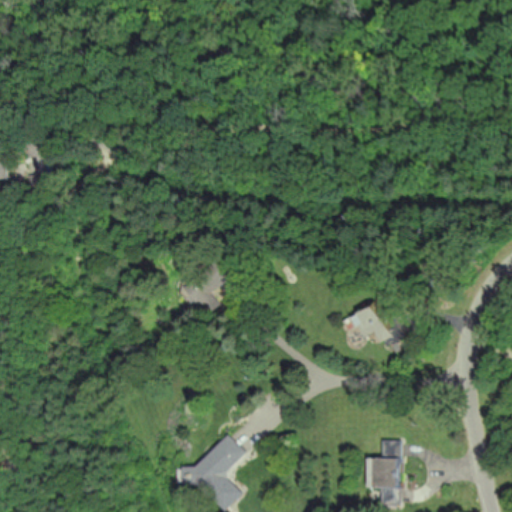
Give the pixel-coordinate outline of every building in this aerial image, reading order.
[(0,149),(0,160),(5,161),(6,181),(21,180),(19,148),(0,149)] [(38,176),(38,195),(57,195),(57,176),(38,176)] [(412,338),(403,313),(390,318),(386,308),(354,320),(361,340),(385,331),(391,346),(412,338)] [(194,479),(223,506),(241,486),(230,476),(253,453),(234,435),(194,479)] [(375,490),(384,491),(384,506),(405,506),(406,442),(389,442),(388,459),(376,459),(375,490)]
